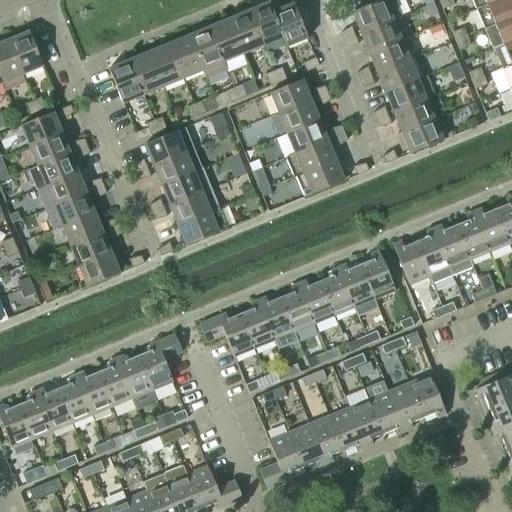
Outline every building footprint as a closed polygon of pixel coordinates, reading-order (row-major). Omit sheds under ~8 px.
[(384,0),(352,13),(360,34),(401,17),(394,0),(384,0)] [(451,0),(442,0),(439,2),(442,10),(453,5),(451,0)] [(471,0),(475,10),(499,0),(471,0)] [(511,0),(499,0),(475,10),(484,30),(511,18),(511,0)] [(269,3),(248,12),(263,46),(282,39),(282,38),(272,13),(273,13),(269,3)] [(293,4),(273,13),(272,13),(282,38),(282,39),(286,48),(307,39),(293,4)] [(248,12),(228,20),(243,55),(263,46),(248,12)] [(360,34),(368,54),(401,40),(393,21),(401,17),(360,34)] [(493,49),(493,50),(511,42),(511,18),(484,30),(492,50),(493,49)] [(228,20),(208,28),(226,71),(223,63),(243,55),(228,20)] [(441,26),(430,30),(433,40),(445,36),(441,26)] [(339,34),(342,41),(354,36),(350,27),(339,34)] [(208,28),(188,37),(206,79),(226,71),(208,28)] [(451,33),(455,42),(466,37),(463,29),(451,33)] [(28,32),(8,41),(22,75),(42,67),(28,32)] [(354,36),(342,41),(345,48),(358,45),(354,36)] [(188,37),(168,45),(183,80),(202,71),(206,80),(206,79),(188,37)] [(466,37),(455,42),(458,50),(470,46),(466,37)] [(368,54),(376,73),(409,60),(401,40),(368,54)] [(8,41),(0,43),(0,78),(2,84),(5,92),(25,83),(22,75),(8,41)] [(501,69),(501,70),(511,64),(511,42),(493,50),(501,69)] [(168,45),(148,53),(163,88),(183,80),(168,45)] [(148,53),(128,61),(143,96),(163,88),(148,53)] [(303,64),(306,72),(318,67),(315,59),(303,64)] [(376,73),(385,93),(417,80),(409,60),(376,73)] [(143,96),(128,61),(108,70),(122,104),(143,96)] [(511,64),(501,70),(509,89),(511,88),(511,64)] [(356,74),(359,81),(370,76),(367,67),(356,74)] [(281,69),(273,72),(278,84),(286,80),(281,69)] [(468,73),(471,82),(483,77),(479,69),(468,73)] [(278,84),(273,72),(265,75),(270,87),(278,84)] [(370,76),(359,81),(361,88),(374,85),(370,76)] [(385,93),(393,113),(425,100),(434,96),(427,76),(417,80),(385,93)] [(483,77),(471,82),(475,90),(486,86),(483,77)] [(269,94),(277,114),(310,101),(301,80),(269,94)] [(241,85),(233,89),(238,100),(245,97),(241,85)] [(312,90),(315,99),(327,94),(324,87),(312,90)] [(213,97),(218,108),(238,100),(233,89),(213,97)] [(327,94),(315,99),(319,107),(330,101),(327,94)] [(213,97),(193,105),(198,117),(218,108),(213,97)] [(40,98),(32,101),(37,113),(45,110),(40,98)] [(393,113),(401,133),(433,120),(425,100),(393,113)] [(37,113),(32,101),(24,104),(29,116),(37,113)] [(277,114),(286,134),(318,121),(310,101),(277,114)] [(198,117),(193,105),(185,108),(190,120),(198,117)] [(58,111),(62,120),(73,113),(70,106),(58,111)] [(372,113),(375,121),(387,116),(383,107),(372,113)] [(485,113),(488,122),(499,117),(496,109),(485,113)] [(20,126),(28,147),(61,134),(52,113),(20,126)] [(387,116),(375,121),(378,128),(391,125),(387,116)] [(161,118),(153,121),(158,133),(166,130),(161,118)] [(433,120),(401,133),(410,154),(442,141),(433,120)] [(158,133),(153,121),(145,124),(147,129),(135,134),(138,141),(158,133)] [(286,134),(294,154),(326,141),(318,121),(286,134)] [(224,125),(213,129),(217,139),(228,135),(229,134),(225,124),(224,125)] [(328,130),(332,139),(344,134),(341,126),(328,130)] [(144,146),(152,166),(193,149),(185,129),(144,146)] [(28,147),(37,167),(69,153),(61,134),(28,147)] [(344,134),(332,139),(335,147),(346,141),(344,134)] [(71,143),(74,151),(86,146),(84,140),(71,143)] [(295,176),(295,177),(334,161),(326,141),(294,154),(294,155),(285,158),(292,177),(295,176)] [(86,146),(74,151),(78,160),(89,154),(86,146)] [(152,166),(160,186),(201,169),(193,149),(152,166)] [(381,157),(385,164),(396,159),(393,150),(381,157)] [(27,171),(36,191),(77,173),(69,153),(37,167),(27,171)] [(0,159),(0,181),(9,178),(1,159),(0,159)] [(132,167),(135,173),(146,168),(143,160),(132,167)] [(258,160),(248,164),(251,172),(259,169),(261,168),(258,160)] [(334,161),(295,177),(303,198),(343,182),(334,161)] [(352,167),(356,176),(368,171),(365,164),(352,167)] [(146,168),(135,173),(138,181),(150,178),(146,168)] [(259,169),(251,172),(254,180),(262,177),(265,176),(261,168),(259,169)] [(160,186),(169,206),(210,189),(201,169),(160,186)] [(233,179),(245,174),(243,169),(231,174),(233,179)] [(36,191),(44,210),(85,193),(77,173),(36,191)] [(87,183),(91,191),(103,186),(100,180),(87,183)] [(249,184),(239,188),(243,198),(254,194),(249,184)] [(103,186),(91,191),(95,200),(106,194),(103,186)] [(269,188),(262,191),(265,198),(272,195),(269,188)] [(169,206),(177,226),(218,209),(210,189),(169,206)] [(61,227),(94,213),(85,193),(44,210),(52,230),(61,227)] [(507,204),(495,209),(509,244),(511,242),(511,196),(505,199),(507,204)] [(148,206),(151,213),(163,208),(159,200),(148,206)] [(163,208),(151,213),(154,221),(167,217),(163,208)] [(218,209),(177,226),(185,247),(218,233),(217,232),(227,229),(219,210),(218,209)] [(481,209),(473,213),(489,252),(509,244),(495,209),(483,214),(481,209)] [(17,213),(9,216),(12,223),(20,220),(17,213)] [(61,227),(69,247),(102,233),(94,213),(61,227)] [(466,221),(455,225),(469,260),(489,252),(473,213),(464,216),(466,221)] [(104,223),(107,231),(119,226),(116,219),(104,223)] [(441,226),(433,229),(452,276),(472,268),(469,260),(455,225),(443,230),(441,226)] [(119,226),(107,231),(111,240),(122,234),(119,226)] [(427,237),(414,242),(428,277),(429,276),(432,284),(452,276),(433,229),(425,232),(427,237)] [(69,247),(78,267),(110,253),(102,233),(69,247)] [(0,243),(3,251),(15,246),(11,238),(0,243)] [(428,277),(414,242),(403,246),(401,242),(392,245),(408,285),(428,277)] [(157,249),(160,257),(172,252),(169,243),(157,249)] [(15,246),(3,251),(6,259),(18,254),(15,246)] [(372,260),(360,265),(374,299),(394,290),(378,251),(370,255),(372,260)] [(110,253),(78,267),(86,287),(119,274),(110,253)] [(128,259),(132,269),(143,264),(140,256),(128,259)] [(345,265),(338,268),(353,307),(374,299),(360,265),(348,270),(345,265)] [(332,276),(320,281),(334,315),(353,307),(338,268),(330,271),(332,276)] [(16,283),(19,291),(31,286),(28,278),(16,283)] [(306,281),(298,285),(314,323),(334,315),(320,281),(308,286),(306,281)] [(291,293),(280,297),(294,331),(314,323),(298,285),(289,288),(291,293)] [(31,286),(19,291),(23,299),(35,294),(31,286)] [(492,287),(482,291),(485,299),(495,295),(492,287)] [(485,299),(482,291),(471,295),(474,304),(485,299)] [(265,298),(258,301),(274,340),(294,331),(280,297),(267,303),(265,298)] [(252,309),(239,314),(253,348),(274,340),(258,301),(250,304),(252,309)] [(452,303),(441,308),(444,316),(456,311),(452,303)] [(444,316),(441,308),(431,312),(434,320),(444,316)] [(253,348),(239,314),(227,319),(225,315),(199,325),(205,342),(224,335),(233,356),(253,348)] [(399,322),(402,330),(413,326),(410,317),(399,322)] [(376,332),(365,336),(368,344),(379,340),(376,332)] [(149,351),(137,356),(151,390),(172,382),(163,359),(181,352),(174,335),(147,346),(149,351)] [(368,344),(365,336),(354,341),(358,348),(368,344)] [(402,338),(391,342),(395,351),(406,347),(402,338)] [(395,351),(391,342),(381,346),(385,356),(395,351)] [(336,348),(326,353),(329,360),(339,356),(336,348)] [(329,360),(326,353),(315,357),(318,365),(329,360)] [(362,354),(352,358),(355,367),(365,363),(362,354)] [(124,356),(115,359),(131,398),(151,390),(137,356),(126,361),(124,356)] [(309,368),(318,365),(315,357),(306,360),(309,368)] [(355,367),(352,358),(340,363),(344,372),(355,367)] [(109,367),(97,372),(111,407),(131,398),(115,359),(107,363),(109,367)] [(365,363),(355,367),(359,376),(360,379),(372,374),(367,362),(365,363)] [(296,365),(286,369),(289,377),(299,373),(296,365)] [(289,377),(286,369),(275,373),(278,381),(289,377)] [(322,371),(312,375),(315,383),(325,379),(322,371)] [(83,373),(75,376),(91,415),(111,407),(97,372),(85,377),(83,373)] [(483,396),(488,408),(511,398),(511,374),(475,390),(478,398),(483,396)] [(315,383),(312,375),(300,379),(304,388),(315,383)] [(69,384),(57,389),(71,423),(91,415),(75,376),(67,379),(69,384)] [(408,385),(422,419),(435,414),(437,419),(445,416),(429,376),(408,385)] [(244,385),(248,394),(259,389),(255,381),(244,385)] [(422,419),(408,385),(388,393),(404,433),(412,429),(410,424),(422,419)] [(282,387),(271,392),(275,400),(286,395),(282,387)] [(44,389),(35,392),(51,431),(71,423),(57,389),(46,394),(44,389)] [(29,400),(17,405),(31,440),(51,431),(35,392),(27,395),(29,400)] [(275,400),(271,392),(261,396),(264,405),(275,400)] [(404,433),(388,393),(369,401),(383,435),(395,431),(397,436),(404,433)] [(488,422),(491,431),(511,422),(511,398),(488,408),(493,420),(488,422)] [(369,401),(349,409),(358,433),(365,449),(373,445),(371,440),(383,435),(369,401)] [(31,440),(17,405),(6,410),(4,405),(0,406),(0,421),(11,448),(31,440)] [(358,451),(365,449),(358,433),(349,409),(329,417),(336,433),(343,452),(355,447),(357,452),(358,451)] [(171,412),(162,416),(167,427),(176,423),(187,418),(184,410),(173,415),(171,412)] [(154,423),(143,427),(147,436),(157,432),(167,427),(162,416),(152,419),(154,423)] [(312,433),(325,465),(333,462),(331,457),(343,452),(336,433),(329,417),(309,425),(312,433)] [(500,436),(505,449),(511,445),(511,422),(491,431),(494,438),(500,436)] [(303,468),(316,463),(318,468),(325,465),(312,433),(309,425),(288,433),(303,468)] [(147,436),(143,427),(133,432),(136,440),(147,436)] [(180,429),(169,433),(173,442),(183,437),(180,429)] [(158,437),(149,441),(154,452),(163,448),(162,446),(173,442),(169,433),(158,437)] [(259,472),(266,489),(292,478),(290,473),(303,468),(288,433),(268,442),(277,464),(259,472)] [(114,439),(103,444),(107,452),(117,448),(114,439)] [(149,441),(129,450),(133,459),(143,454),(144,456),(154,452),(149,441)] [(107,452),(103,444),(92,448),(96,457),(107,452)] [(133,459),(129,450),(118,455),(122,463),(133,459)] [(74,456),(63,460),(67,469),(77,464),(74,456)] [(67,469),(63,460),(53,465),(56,473),(67,469)] [(99,462),(89,466),(93,475),(103,471),(99,462)] [(21,475),(26,486),(47,477),(42,466),(21,475)] [(93,475),(89,466),(78,471),(82,480),(93,475)] [(186,475),(183,467),(163,475),(166,483),(178,511),(195,511),(201,510),(186,475)] [(207,467),(186,475),(201,510),(212,505),(214,510),(241,499),(234,481),(216,489),(207,467)] [(57,479),(49,483),(53,493),(62,490),(57,479)] [(53,493),(49,483),(29,491),(33,502),(53,493)] [(178,511),(166,483),(146,492),(154,511),(178,511)] [(131,511),(154,511),(146,492),(126,500),(131,511)] [(39,504),(42,511),(61,511),(55,497),(39,504)] [(131,511),(126,500),(106,508),(107,511),(131,511)]
